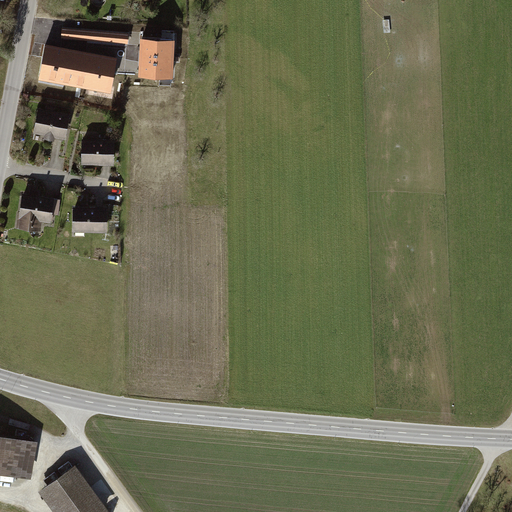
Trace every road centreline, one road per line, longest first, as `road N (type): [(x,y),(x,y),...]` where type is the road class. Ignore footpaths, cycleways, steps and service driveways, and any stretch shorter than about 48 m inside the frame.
road 1 (tertiary): [(0,378),(137,409),(500,440)]
road 2 (tertiary): [(29,0),(0,161)]
